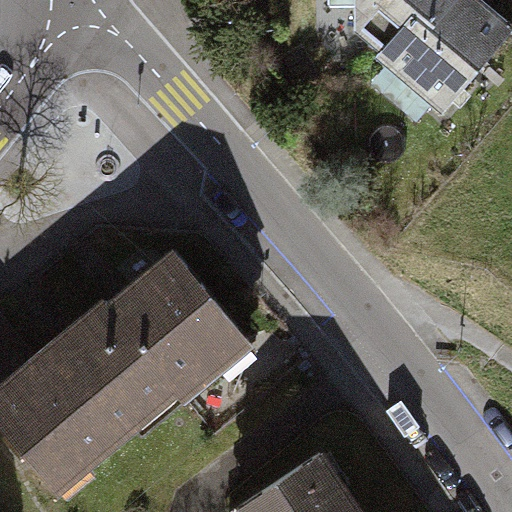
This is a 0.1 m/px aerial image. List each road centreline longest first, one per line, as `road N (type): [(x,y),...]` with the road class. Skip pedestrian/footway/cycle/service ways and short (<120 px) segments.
road 1 (residential): [(79,0),(180,99),(507,511)]
road 2 (residential): [(75,0),(0,109)]
